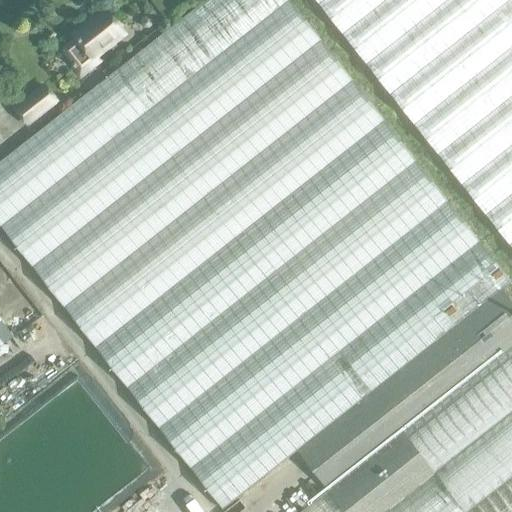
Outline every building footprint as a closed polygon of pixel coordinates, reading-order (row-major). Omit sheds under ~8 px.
[(0,224),(223,508),(297,450),(502,289),(511,281),(291,0),(206,0),(0,160),(0,224)] [(511,0),(316,0),(511,246),(511,0)] [(106,9),(74,34),(93,58),(125,33),(106,9)] [(45,86),(17,108),(27,122),(56,100),(45,86)] [(330,489),(511,344),(511,301),(502,289),(297,450),(330,489)] [(0,349),(15,338),(0,317),(0,349)] [(511,511),(511,344),(330,489),(300,511),(511,511)]
